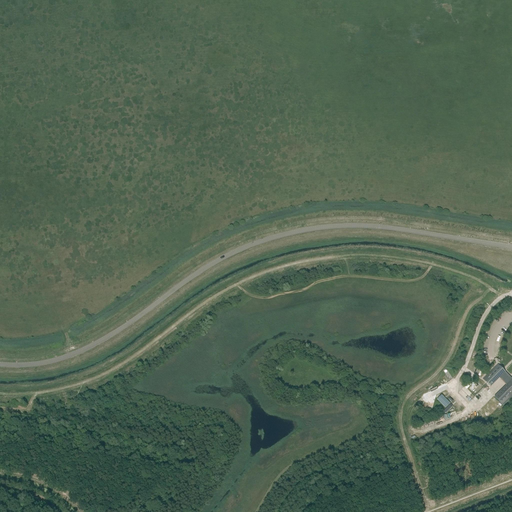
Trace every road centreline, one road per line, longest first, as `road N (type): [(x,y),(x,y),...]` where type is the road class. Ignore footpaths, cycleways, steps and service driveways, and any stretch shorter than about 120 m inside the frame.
road 1 (unclassified): [(511,246),(370,225),(294,231),(222,256),(80,350),(0,363)]
road 2 (track): [(429,511),(403,440),(402,402),(443,366),(468,310),(489,287)]
